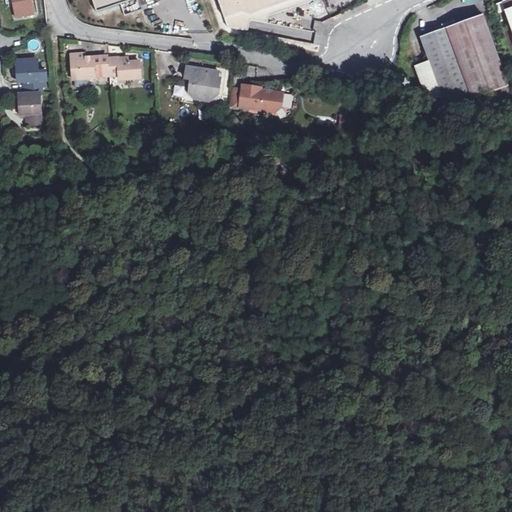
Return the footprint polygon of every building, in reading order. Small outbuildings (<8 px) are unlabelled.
[(12,0),(16,17),(34,14),(30,0),(12,0)] [(93,0),(99,15),(144,0),(93,0)] [(218,0),(225,21),(242,15),(251,17),(300,0),(335,0),(335,1),(337,0),(218,0)] [(269,19),(322,0),(300,0),(251,17),(242,15),(225,21),(228,30),(248,34),(250,23),(268,26),(269,19)] [(443,99),(447,109),(460,104),(473,100),(476,109),(500,100),(502,107),(511,102),(511,92),(485,16),(458,26),(457,24),(437,31),(438,33),(421,39),(430,63),(415,68),(429,104),(443,99)] [(111,76),(110,59),(94,60),(94,57),(84,58),(84,54),(82,54),(71,55),(73,80),(96,78),(96,77),(111,76)] [(110,59),(111,76),(119,75),(120,80),(141,78),(140,62),(119,63),(119,58),(110,59)] [(46,87),(46,81),(47,81),(46,71),(39,71),(38,61),(18,62),(19,83),(33,83),(33,87),(27,87),(27,96),(19,96),(20,116),(35,116),(35,119),(28,119),(28,128),(44,127),(44,115),(40,115),(40,93),(43,93),(42,88),(46,87)] [(194,99),(210,101),(218,95),(221,78),(218,78),(219,72),(187,67),(186,79),(192,80),(190,94),(194,99)] [(243,90),(233,89),(230,105),(276,112),(282,107),(284,94),(262,90),(262,88),(243,85),(243,90)] [(473,100),(460,104),(463,111),(469,111),(476,109),(473,100)] [(347,127),(349,116),(340,114),(338,125),(347,127)]
